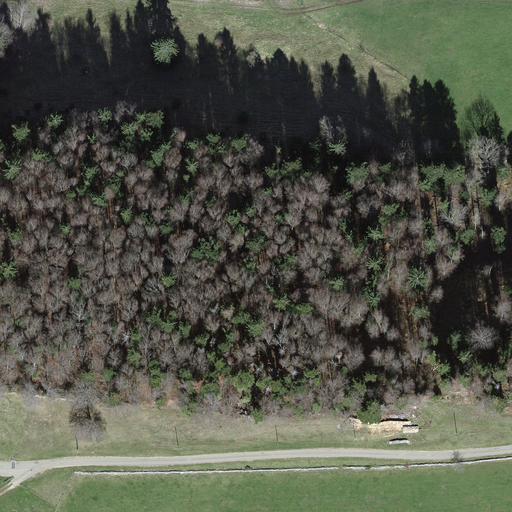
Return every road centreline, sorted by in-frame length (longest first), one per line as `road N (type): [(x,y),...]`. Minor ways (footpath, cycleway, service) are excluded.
road 1 (track): [(0,470),(289,454),(444,461),(511,449)]
road 2 (track): [(337,0),(289,8),(178,0)]
